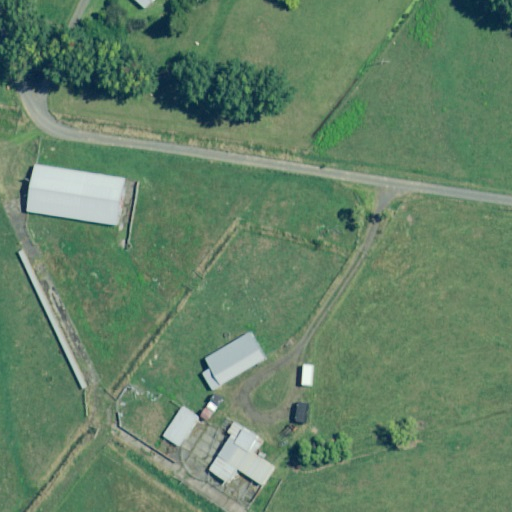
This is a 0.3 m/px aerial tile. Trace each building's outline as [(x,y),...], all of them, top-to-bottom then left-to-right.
[(153,0),(136,0),(146,8),(153,0)] [(127,180),(36,165),(29,212),(120,226),(127,180)] [(201,234),(195,229),(191,236),(186,233),(185,235),(179,231),(172,241),(199,259),(206,249),(202,247),(206,239),(200,235),(201,234)] [(267,359),(251,333),(207,359),(212,368),(203,373),(213,390),(267,359)] [(210,409),(191,397),(187,404),(206,416),(210,409)] [(199,419),(183,408),(164,436),(180,447),(199,419)] [(259,451),(256,456),(250,451),(259,438),(234,422),(228,432),(233,435),(210,471),(229,483),(238,469),(263,486),(275,468),(263,460),(266,455),(259,451)]
